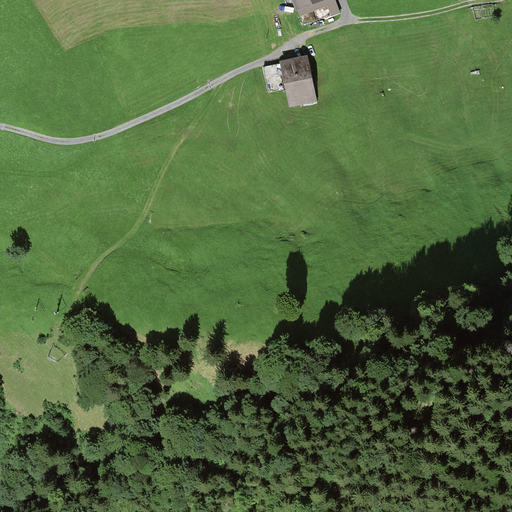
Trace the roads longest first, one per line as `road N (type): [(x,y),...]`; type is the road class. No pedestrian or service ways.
road 1 (track): [(0,126),(52,140),(86,139),(313,33),(485,0)]
road 2 (track): [(220,79),(174,147),(146,211),(75,294)]
